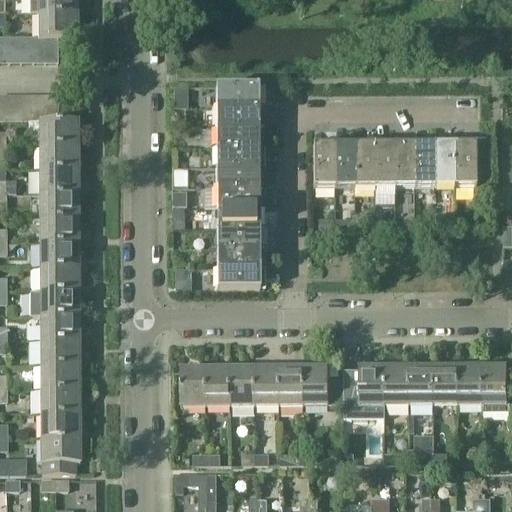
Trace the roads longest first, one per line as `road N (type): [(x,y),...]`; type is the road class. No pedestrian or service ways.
road 1 (residential): [(295,320),(294,128),(310,114),(466,115)]
road 2 (residential): [(140,318),(136,0)]
road 3 (residential): [(295,320),(511,318)]
road 4 (unclassified): [(144,511),(140,318)]
road 5 (residential): [(140,318),(295,320)]
